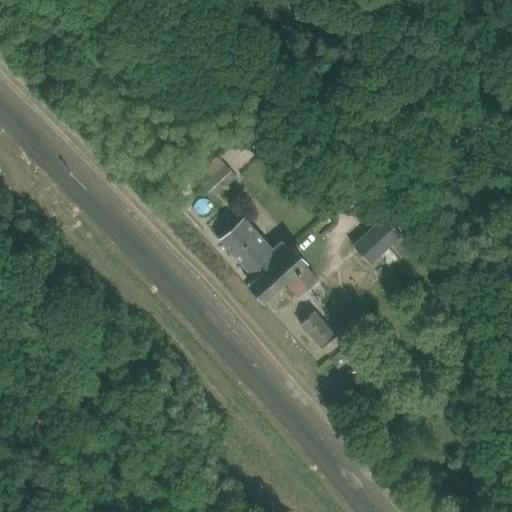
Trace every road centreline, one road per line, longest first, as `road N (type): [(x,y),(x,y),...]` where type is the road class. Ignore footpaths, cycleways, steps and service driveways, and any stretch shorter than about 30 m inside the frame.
road 1 (track): [(0,64),(257,331),(410,511)]
road 2 (track): [(443,51),(280,95),(257,93),(141,0)]
road 3 (track): [(511,223),(443,51)]
